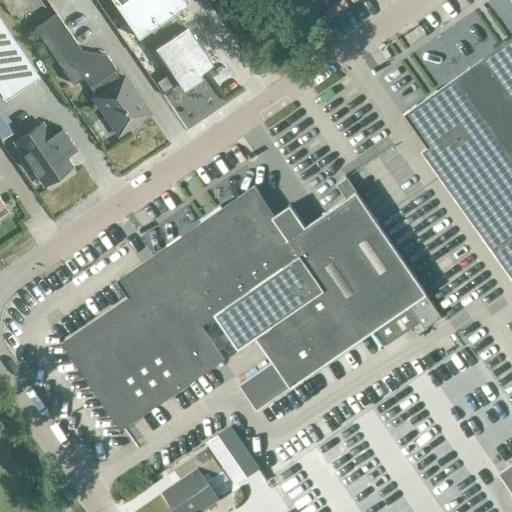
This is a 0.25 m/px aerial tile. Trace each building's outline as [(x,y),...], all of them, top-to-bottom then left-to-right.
[(184,0),(112,0),(139,38),(150,30),(151,30),(176,12),(188,4),(184,0)] [(157,48),(185,90),(202,78),(199,74),(212,65),(187,28),(176,12),(151,30),(161,45),(157,48)] [(57,13),(35,28),(74,84),(84,78),(88,85),(115,67),(107,55),(82,50),(57,13)] [(0,93),(4,100),(38,76),(0,20),(0,93)] [(511,37),(420,103),(415,131),(511,267),(511,37)] [(96,97),(94,98),(119,134),(128,128),(129,130),(142,121),(141,120),(150,114),(125,77),(121,80),(115,71),(117,70),(115,67),(88,85),(96,97)] [(71,167),(64,156),(75,148),(62,129),(51,137),(41,123),(14,142),(44,185),(71,167)] [(347,200),(357,193),(348,181),(339,187),(347,200)] [(357,193),(347,200),(308,227),(291,202),(274,214),(256,188),(119,282),(130,298),(63,344),(122,429),(224,359),(201,326),(217,316),(240,349),(257,337),(273,361),(240,384),(260,411),(376,331),(387,347),(422,323),(427,330),(443,318),(428,296),(357,193)] [(0,215),(8,210),(0,197),(0,215)] [(237,483),(259,467),(232,428),(209,444),(237,483)] [(202,478),(219,466),(207,449),(176,470),(184,481),(166,493),(179,511),(200,511),(218,500),(202,478)] [(511,496),(511,462),(496,473),(511,496)]
